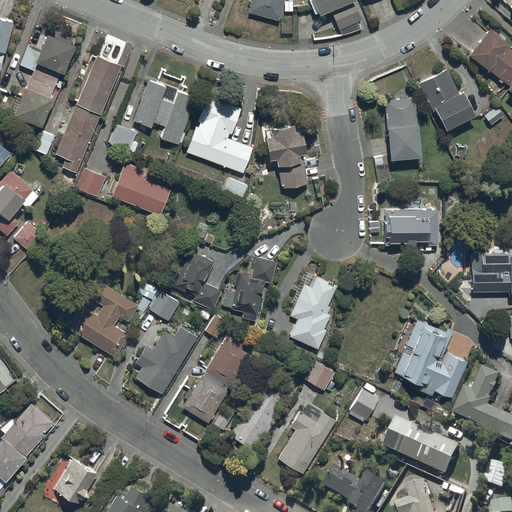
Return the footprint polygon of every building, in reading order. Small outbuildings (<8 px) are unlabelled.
[(250,0),(247,13),(278,21),(283,0),(250,0)] [(307,0),(313,15),(317,14),(318,18),(331,13),(338,30),(363,20),(356,3),(354,5),(352,0),(307,0)] [(0,67),(2,58),(1,57),(11,20),(0,16),(0,67)] [(40,49),(27,45),(19,67),(33,72),(26,91),(23,90),(20,99),(13,97),(8,108),(15,110),(11,120),(40,131),(51,101),(49,100),(58,76),(62,77),(73,48),(70,47),(73,40),(52,32),(49,39),(44,37),(40,49)] [(511,51),(486,32),(466,57),(486,74),(487,72),(507,88),(504,92),(511,98),(511,51)] [(76,172),(120,65),(96,55),(55,154),(65,158),(61,166),(76,172)] [(444,70),(417,84),(443,133),(473,118),(460,94),(457,96),(444,70)] [(165,86),(148,79),(132,120),(151,127),(153,121),(164,125),(159,137),(176,144),(194,95),(178,89),(173,103),(160,98),(165,86)] [(206,97),(186,153),(242,174),(251,149),(229,141),(240,110),(206,97)] [(413,100),(383,102),(387,162),(417,160),(413,100)] [(115,122),(108,141),(135,151),(138,142),(133,140),(136,130),(115,122)] [(266,139),(264,140),(268,164),(275,163),(280,191),(307,186),(302,157),(305,157),(300,134),(294,135),(292,127),(265,133),(266,139)] [(54,136),(42,132),(35,151),(46,155),(54,136)] [(0,134),(0,165),(10,154),(2,147),(8,141),(0,134)] [(123,164),(110,197),(159,217),(169,191),(141,180),(144,172),(123,164)] [(105,177),(84,168),(75,189),(96,198),(105,177)] [(38,195),(10,171),(0,182),(0,231),(6,237),(18,223),(11,218),(22,205),(26,209),(38,195)] [(227,178),(222,190),(242,198),(247,187),(227,178)] [(385,245),(386,245),(404,245),(404,249),(413,249),(413,247),(436,247),(436,211),(383,211),(383,226),(382,226),(382,240),(385,240),(385,245)] [(27,223),(13,239),(28,253),(43,237),(27,223)] [(470,255),(470,293),(506,293),(506,299),(511,299),(511,245),(507,246),(507,255),(470,255)] [(176,273),(170,286),(188,295),(186,299),(212,311),(221,290),(205,282),(214,263),(189,251),(178,274),(176,273)] [(270,284),(275,263),(254,259),(251,276),(236,273),(234,286),(236,286),(234,293),(224,291),(220,307),(230,309),(230,310),(243,312),(242,319),(255,322),(263,283),(270,284)] [(309,288),(303,285),(288,317),(296,321),(289,338),(317,351),(325,331),(323,330),(329,316),(325,314),(338,287),(314,276),(309,288)] [(79,306),(65,328),(114,359),(128,336),(112,326),(118,317),(127,323),(136,309),(139,311),(135,317),(140,320),(147,309),(167,322),(179,303),(143,280),(134,293),(137,295),(132,303),(95,280),(85,297),(102,308),(96,317),(79,306)] [(225,323),(214,316),(204,332),(215,339),(225,323)] [(415,321),(392,374),(400,377),(399,379),(419,387),(417,392),(429,397),(431,392),(449,400),(465,363),(444,354),(442,359),(440,358),(451,331),(446,329),(444,333),(415,321)] [(161,395),(196,338),(179,328),(173,339),(163,333),(160,337),(157,336),(153,343),(155,345),(152,350),(145,347),(134,364),(141,368),(134,379),(161,395)] [(182,398),(186,400),(181,408),(207,424),(249,356),(241,351),(243,347),(225,336),(203,373),(205,374),(203,377),(201,376),(191,392),(187,390),(182,398)] [(323,391),(333,373),(314,362),(304,379),(323,391)] [(472,392),(463,389),(451,416),(476,427),(476,429),(511,445),(511,444),(511,419),(501,414),(501,413),(488,408),(491,401),(490,400),(492,396),(494,396),(498,387),(496,387),(500,378),(482,370),(472,392)] [(228,437),(253,453),(289,396),(264,380),(228,437)] [(361,389),(348,411),(349,412),(347,414),(360,422),(362,419),(364,421),(377,399),(361,389)] [(52,423),(29,404),(0,439),(0,440),(1,441),(0,442),(0,495),(7,488),(3,485),(24,460),(23,459),(44,435),(43,435),(52,423)] [(301,475),(334,421),(308,404),(301,414),(297,412),(288,427),(294,431),(276,459),(301,475)] [(214,425),(223,430),(234,413),(225,407),(214,425)] [(385,444),(382,450),(445,478),(459,448),(396,420),(390,433),(385,430),(380,442),(385,444)] [(78,504),(83,497),(86,499),(86,498),(90,500),(95,491),(89,487),(96,475),(71,460),(53,489),(78,504)] [(360,511),(369,511),(385,485),(366,473),(362,480),(334,464),(323,483),(350,499),(347,504),(360,511)] [(502,491),(509,470),(490,464),(483,485),(502,491)] [(89,510),(92,511),(98,511),(120,477),(110,471),(92,501),(93,502),(89,510)] [(433,511),(434,511),(432,511),(431,511),(428,501),(431,500),(428,489),(425,490),(424,485),(405,491),(408,501),(395,506),(396,511),(433,511)] [(115,497),(114,496),(104,511),(142,511),(153,496),(143,490),(141,492),(130,486),(125,494),(119,491),(115,497)] [(511,511),(510,503),(491,506),(491,511),(511,511)]
